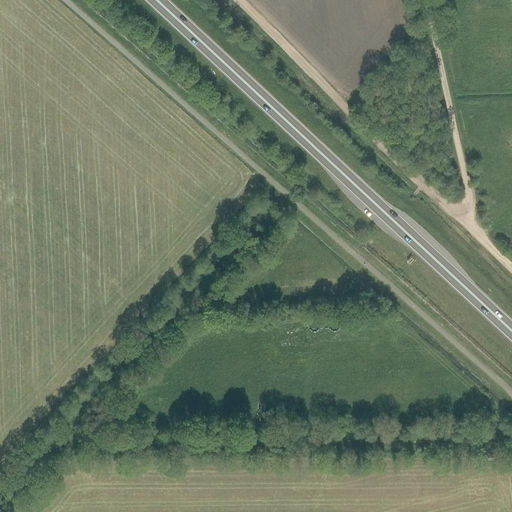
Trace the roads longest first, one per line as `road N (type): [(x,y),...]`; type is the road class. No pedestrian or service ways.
road 1 (trunk): [(511,331),(156,0)]
road 2 (track): [(241,0),(462,222)]
road 3 (unclassified): [(426,0),(468,192)]
